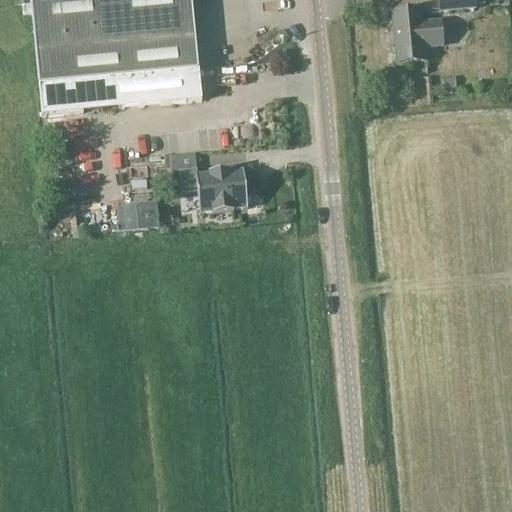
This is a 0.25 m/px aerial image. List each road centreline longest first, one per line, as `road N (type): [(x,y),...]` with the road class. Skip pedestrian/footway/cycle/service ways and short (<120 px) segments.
road 1 (unclassified): [(359,511),(314,0)]
road 2 (track): [(511,276),(340,291)]
